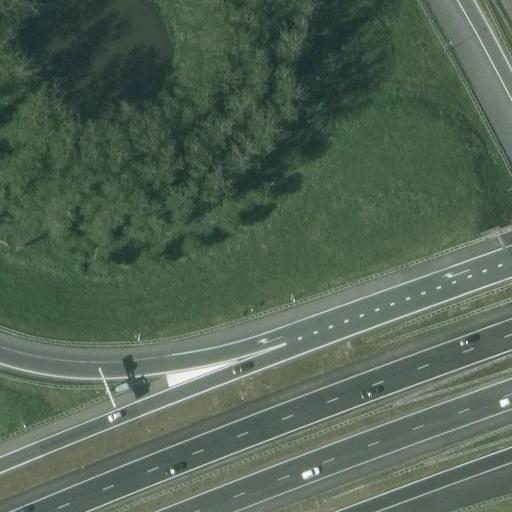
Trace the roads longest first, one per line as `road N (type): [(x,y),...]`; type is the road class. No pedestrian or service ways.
road 1 (motorway): [(511,336),(51,511)]
road 2 (motorway): [(199,511),(511,394)]
road 3 (motorway): [(285,352),(0,468)]
road 4 (motorway): [(285,352),(86,371),(0,359)]
road 5 (motorway): [(511,273),(285,352)]
road 6 (motorway): [(360,511),(511,456)]
